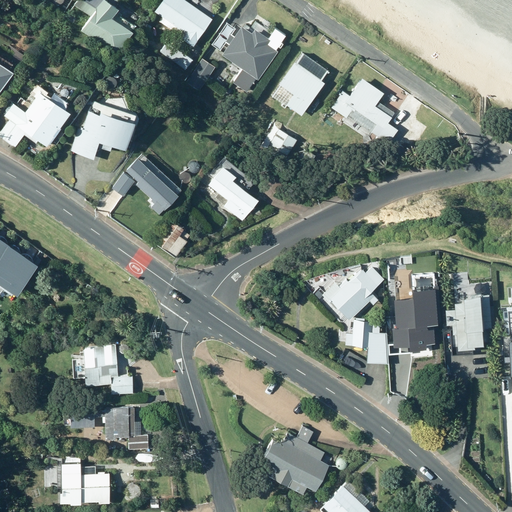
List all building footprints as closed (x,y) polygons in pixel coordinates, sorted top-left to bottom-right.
[(82,32),(116,55),(134,35),(113,21),(120,10),(105,0),(79,0),(75,7),(91,18),(82,32)] [(165,0),(156,14),(188,36),(184,41),(193,48),(212,21),(182,0),(165,0)] [(258,82),(279,53),(268,46),(271,42),(256,31),(253,36),(242,28),(235,39),(231,36),(226,43),(230,46),(222,57),(243,71),(234,84),(247,94),(256,81),(258,82)] [(168,44),(160,53),(183,73),(193,61),(184,53),(182,56),(168,44)] [(302,117),(326,85),(321,82),(327,72),(303,55),(273,96),(302,117)] [(0,97),(16,77),(10,73),(13,70),(0,61),(0,97)] [(205,84),(216,69),(205,61),(195,76),(205,84)] [(343,92),(332,109),(347,119),(348,117),(379,139),(377,142),(387,149),(399,131),(389,124),(393,119),(376,107),(385,95),(363,80),(351,98),(343,92)] [(59,132),(71,116),(64,111),(68,105),(55,96),(51,102),(40,94),(26,113),(14,104),(4,118),(9,121),(0,133),(0,138),(15,149),(24,137),(36,145),(38,142),(48,149),(55,138),(55,137),(59,132)] [(328,122),(333,115),(327,110),(322,117),(328,122)] [(126,154),(136,128),(102,115),(101,118),(89,114),(83,131),(79,130),(71,152),(94,161),(98,148),(111,153),(113,149),(126,154)] [(284,163),(297,141),(280,131),(266,151),(284,163)] [(315,157),(306,151),(297,164),(306,171),(315,157)] [(137,160),(126,173),(138,184),(136,186),(151,200),(152,208),(160,215),(179,199),(137,160)] [(224,170),(210,187),(229,202),(224,207),(243,223),(259,204),(234,183),(236,180),(224,170)] [(124,198),(135,183),(124,174),(112,190),(124,198)] [(156,245),(175,260),(188,242),(187,242),(191,236),(172,223),(156,245)] [(38,263),(0,236),(0,283),(12,291),(13,289),(18,292),(38,263)] [(382,280),(370,267),(363,273),(359,269),(346,282),(344,280),(336,288),(332,284),(319,297),(327,304),(328,302),(347,322),(367,302),(371,306),(376,301),(368,293),(382,280)] [(392,318),(393,338),(408,337),(408,341),(426,339),(426,331),(433,330),(432,313),(442,312),(439,277),(413,278),(414,288),(393,290),(395,318),(392,318)] [(490,283),(483,284),(484,289),(479,289),(479,287),(462,288),(462,292),(454,293),(455,298),(445,299),(445,315),(451,315),(452,324),(456,324),(456,340),(470,340),(469,338),(481,337),(481,318),(492,318),(490,283)] [(368,358),(387,358),(388,328),(381,327),(381,316),(354,315),(353,329),(346,329),(346,340),(369,340),(368,358)] [(508,337),(500,337),(499,363),(507,364),(508,337)] [(112,377),(112,389),(133,388),(133,371),(117,372),(117,340),(83,340),(84,378),(112,377)] [(105,401),(106,433),(116,433),(116,430),(128,430),(129,444),(148,444),(148,430),(141,430),(141,419),(135,419),(135,402),(128,402),(128,401),(105,401)] [(70,420),(95,421),(95,402),(70,402),(70,420)] [(314,433),(303,427),(297,438),(287,431),(283,439),(281,438),(279,442),(272,437),(262,455),(269,459),(267,462),(271,465),(267,472),(301,491),(306,484),(314,489),(328,464),(321,460),(324,453),(308,443),(314,433)] [(61,479),(61,493),(71,493),(71,495),(82,495),(82,494),(99,495),(99,497),(109,497),(110,468),(96,467),(96,461),(87,461),(87,463),(82,462),(82,464),(81,464),(81,459),(62,459),(62,479),(61,479)] [(318,497),(333,511),(366,511),(370,509),(339,477),(318,497)]
